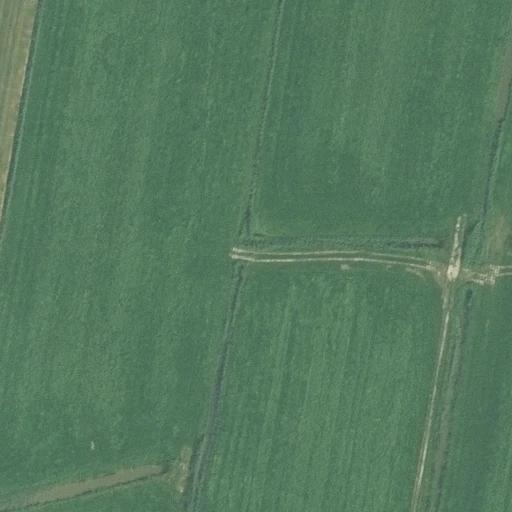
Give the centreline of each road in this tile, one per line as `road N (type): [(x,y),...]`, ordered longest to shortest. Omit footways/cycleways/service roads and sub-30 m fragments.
road 1 (track): [(225,254),(407,262),(438,269),(454,285),(462,219)]
road 2 (track): [(415,511),(454,285),(511,272)]
